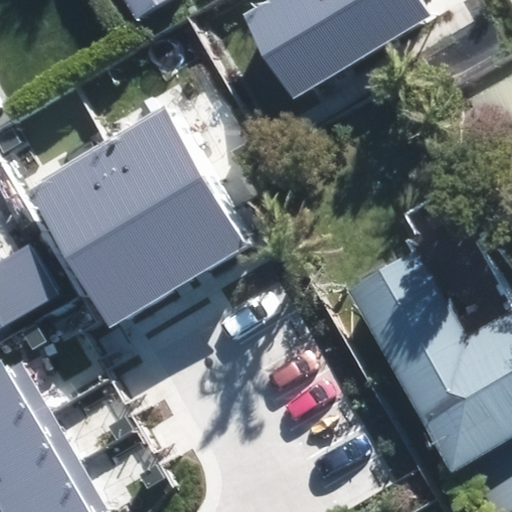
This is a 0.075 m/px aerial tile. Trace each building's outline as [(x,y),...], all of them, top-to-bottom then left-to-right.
[(128,0),(141,22),(179,0),(128,0)] [(265,0),(240,15),(292,104),(445,15),(435,0),(265,0)] [(511,77),(473,100),(511,167),(511,77)] [(163,107),(103,142),(185,281),(246,246),(163,107)] [(27,187),(109,326),(185,281),(103,142),(27,187)] [(29,245),(0,262),(0,328),(58,294),(29,245)] [(461,476),(473,469),(497,511),(511,511),(511,322),(479,341),(428,253),(356,293),(461,476)] [(0,397),(0,511),(103,511),(26,382),(0,397)]
